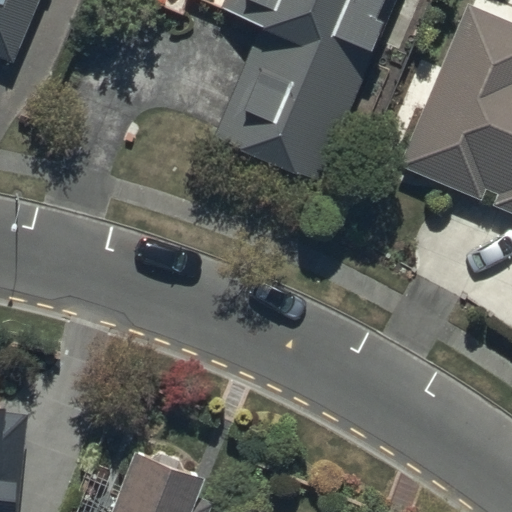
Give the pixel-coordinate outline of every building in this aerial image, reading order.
[(0,0),(0,56),(12,62),(39,0),(0,0)] [(261,24),(212,136),(315,180),(393,0),(222,0),(220,6),(261,24)] [(511,20),(466,2),(398,165),(481,200),(486,189),(496,193),(491,204),(511,213),(511,20)] [(0,511),(12,511),(13,443),(25,443),(25,416),(0,415),(0,511)] [(199,477),(127,453),(107,511),(200,511),(204,503),(191,499),(199,477)]
